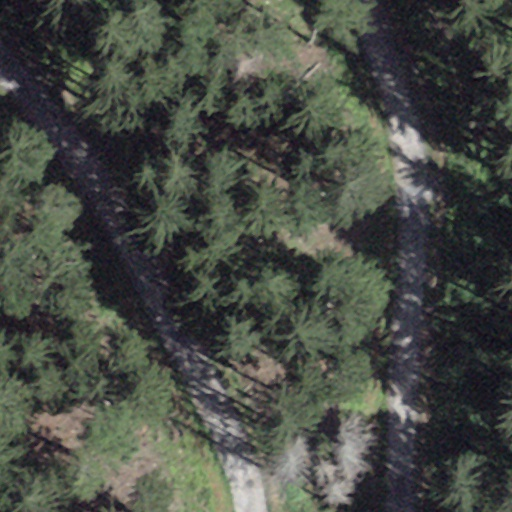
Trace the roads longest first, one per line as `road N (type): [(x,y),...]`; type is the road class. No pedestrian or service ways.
road 1 (unclassified): [(359,0),(396,88),(414,216),(400,511)]
road 2 (unclassified): [(248,511),(233,451),(113,212),(0,59)]
